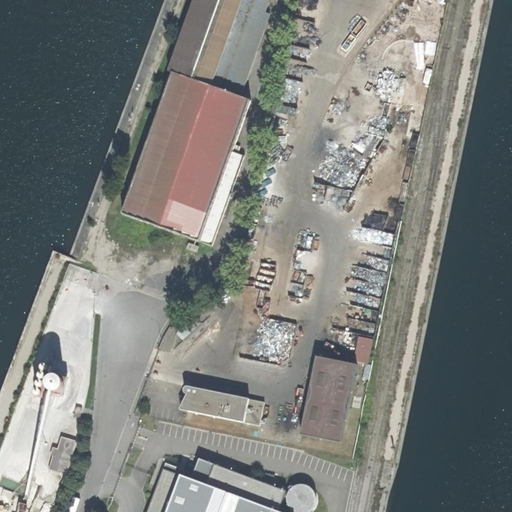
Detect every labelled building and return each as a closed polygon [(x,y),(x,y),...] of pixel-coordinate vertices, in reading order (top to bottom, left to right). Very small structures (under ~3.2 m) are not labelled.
[(196,0),(170,71),(174,73),(123,214),(211,246),(245,155),(240,153),(242,147),(235,144),(251,101),(240,97),(270,14),(266,13),(270,0),(196,0)] [(263,121),(273,123),(277,103),(267,101),(263,121)] [(198,246),(188,243),(186,249),(196,253),(198,246)] [(301,435),(341,443),(358,365),(318,356),(301,435)] [(45,392),(64,396),(69,378),(51,374),(52,366),(45,364),(36,396),(44,398),(45,392)] [(180,410),(260,426),(265,403),(189,386),(187,386),(183,389),(183,391),(185,394),(187,395),(180,410)] [(83,408),(77,406),(74,418),(80,419),(83,408)] [(60,437),(58,448),(52,447),(49,470),(70,473),(75,439),(60,437)] [(158,511),(273,511),(173,475),(158,511)]
